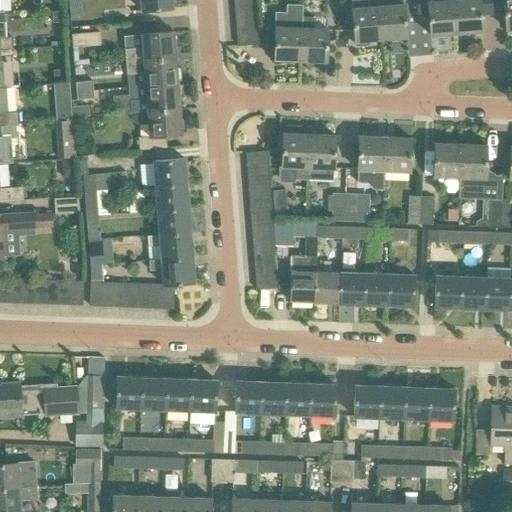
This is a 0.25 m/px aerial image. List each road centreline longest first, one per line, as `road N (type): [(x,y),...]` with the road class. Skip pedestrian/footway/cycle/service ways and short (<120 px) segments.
road 1 (residential): [(511,111),(214,99)]
road 2 (residential): [(511,353),(232,342)]
road 3 (residential): [(232,342),(214,99)]
road 4 (residential): [(232,342),(0,334)]
